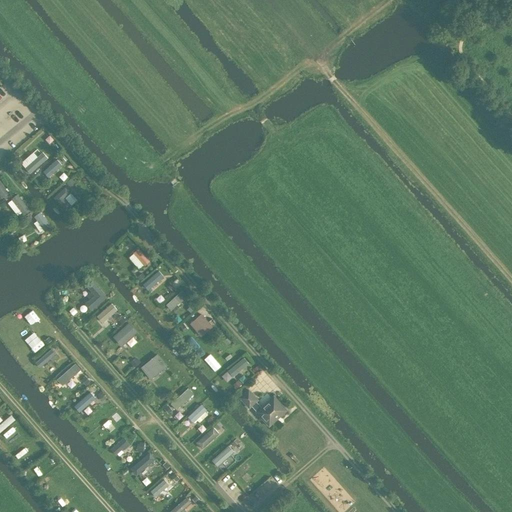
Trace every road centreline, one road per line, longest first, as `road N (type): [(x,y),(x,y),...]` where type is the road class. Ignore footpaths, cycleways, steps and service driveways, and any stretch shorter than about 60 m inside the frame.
road 1 (track): [(511,281),(325,70),(251,0)]
road 2 (track): [(215,486),(78,329)]
road 3 (track): [(113,511),(0,384)]
